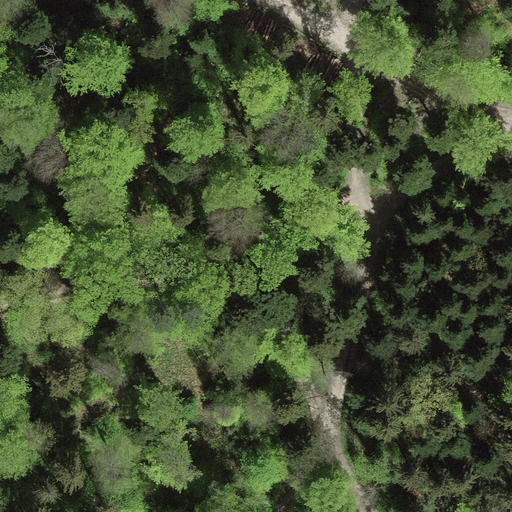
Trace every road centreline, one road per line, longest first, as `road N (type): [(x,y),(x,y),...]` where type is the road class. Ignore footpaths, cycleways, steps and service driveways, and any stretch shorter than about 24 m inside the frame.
road 1 (track): [(0,308),(181,266),(365,195)]
road 2 (track): [(365,195),(358,42),(511,132)]
road 3 (track): [(365,195),(358,304),(323,429)]
road 4 (track): [(181,266),(234,283),(273,316),(309,368),(323,429)]
road 5 (track): [(511,139),(365,195)]
road 6 (track): [(357,0),(358,42),(272,0)]
